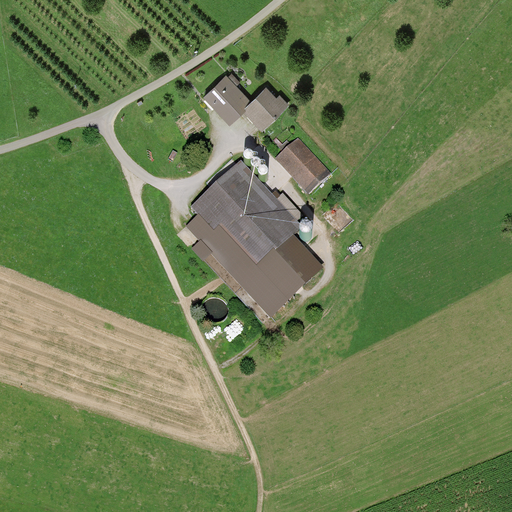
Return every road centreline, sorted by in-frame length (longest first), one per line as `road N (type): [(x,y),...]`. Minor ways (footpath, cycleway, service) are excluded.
road 1 (track): [(98,118),(237,421),(257,473),(257,511)]
road 2 (unclassified): [(279,0),(98,118),(0,149)]
